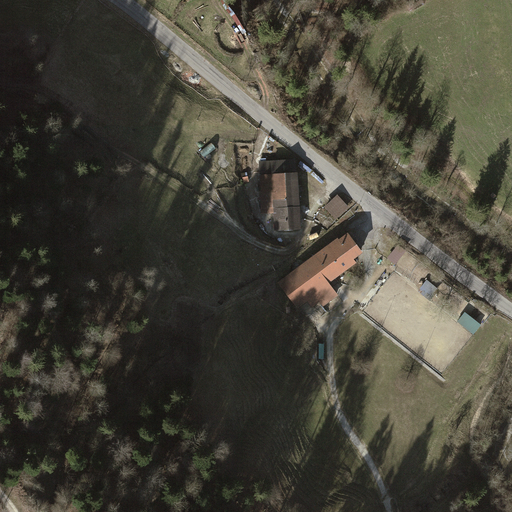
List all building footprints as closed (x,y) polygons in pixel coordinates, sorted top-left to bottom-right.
[(274,230),(300,229),(296,173),(295,174),(294,159),(258,161),(260,198),(268,198),(269,212),(273,212),(274,230)] [(335,197),(324,207),(337,220),(347,210),(335,197)] [(352,260),(360,254),(345,234),(338,239),(336,238),(277,283),(296,309),(306,302),(311,308),(318,302),(321,306),(336,295),(328,283),(334,279),(336,282),(347,274),(345,270),(354,263),(352,260)] [(387,258),(395,265),(399,260),(392,253),(387,258)] [(389,279),(382,273),(373,284),(380,290),(389,279)] [(461,306),(453,315),(474,333),(482,324),(461,306)]
